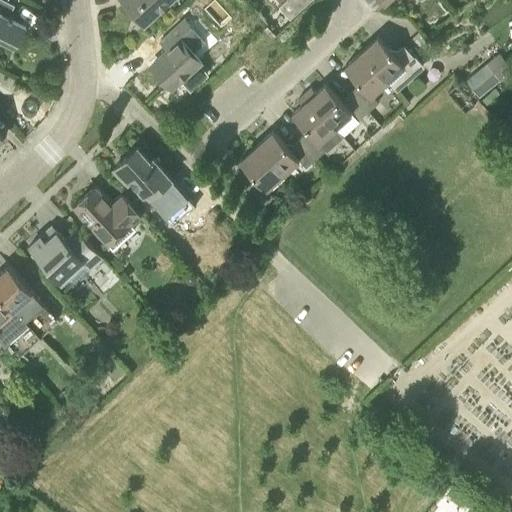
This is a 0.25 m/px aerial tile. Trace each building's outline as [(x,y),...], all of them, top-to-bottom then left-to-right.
[(0,0),(0,41),(14,48),(26,24),(3,12),(9,0),(8,0),(0,0)] [(123,0),(125,1),(144,23),(169,0),(123,0)] [(281,0),(291,11),(303,0),(281,0)] [(172,86),(198,61),(179,41),(193,28),(185,19),(161,41),(169,50),(152,65),(172,86)] [(379,35),(360,52),(387,81),(405,65),(411,72),(421,64),(404,44),(394,53),(379,35)] [(387,81),(360,52),(345,65),(361,83),(351,92),(369,111),(379,102),(372,94),(387,81)] [(462,79),(463,80),(476,96),(497,79),(487,67),(483,62),(462,79)] [(369,111),(351,92),(342,100),(326,82),(317,91),(312,86),(304,93),(335,127),(352,112),(359,119),(369,111)] [(466,112),(475,104),(458,84),(448,92),(466,112)] [(319,141),(335,127),(304,93),(298,99),(303,104),(293,112),(308,130),(298,139),(316,158),(327,149),(319,141)] [(316,158),(298,139),(289,147),(274,130),(257,144),(283,173),(300,159),(306,167),(316,158)] [(283,173),(257,144),(240,159),(256,177),(246,186),(264,205),(274,196),(267,188),(283,173)] [(151,159),(143,150),(139,145),(114,167),(128,182),(131,179),(143,193),(139,196),(171,231),(199,206),(172,177),(172,176),(154,156),(151,159)] [(113,203),(96,184),(73,206),(113,249),(136,228),(132,223),(142,214),(123,193),(113,203)] [(66,238),(58,229),(53,224),(30,245),(63,281),(83,262),(89,269),(103,256),(77,228),(66,238)] [(10,263),(0,272),(0,290),(26,319),(44,302),(32,289),(33,289),(10,263)] [(26,319),(0,290),(0,338),(19,359),(38,342),(24,327),(26,319)] [(99,404),(82,387),(62,406),(78,423),(99,404)] [(137,448),(130,440),(124,446),(131,454),(137,448)]
